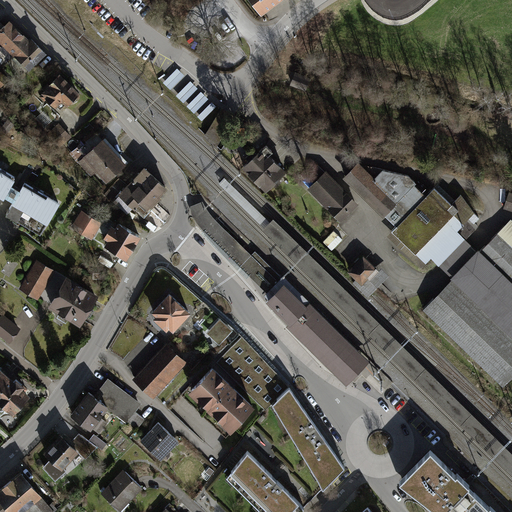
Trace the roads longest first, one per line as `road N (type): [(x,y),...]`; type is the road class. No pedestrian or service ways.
road 1 (residential): [(175,232),(184,202),(175,172),(7,0)]
road 2 (residential): [(187,243),(359,428)]
road 3 (residential): [(62,394),(143,261),(175,232)]
